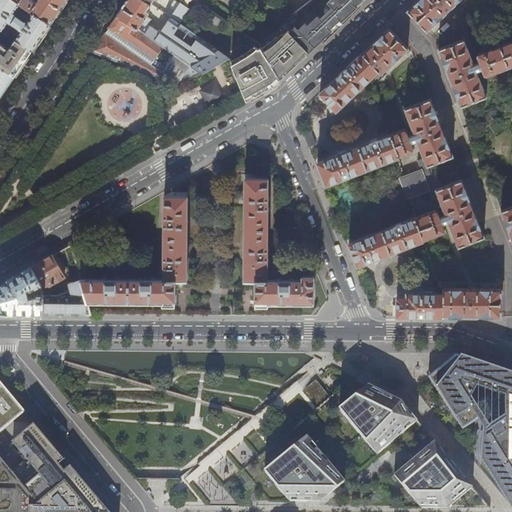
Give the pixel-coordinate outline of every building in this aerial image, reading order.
[(14,14),(21,4),(16,0),(0,0),(0,27),(3,29),(9,21),(23,30),(17,39),(33,49),(41,37),(51,24),(34,12),(33,14),(34,15),(28,24),(14,14)] [(16,0),(21,4),(34,12),(51,24),(60,10),(66,0),(16,0)] [(147,9),(151,3),(146,0),(127,0),(126,2),(117,14),(173,53),(202,73),(210,68),(229,57),(180,23),(170,16),(166,21),(158,15),(150,26),(148,24),(151,19),(146,16),(149,11),(147,9)] [(180,1),(179,3),(174,0),(173,0),(165,13),(170,16),(180,23),(190,8),(180,1)] [(310,0),(288,18),(296,26),(316,46),(330,33),(353,12),(365,0),(310,0)] [(418,0),(416,3),(408,10),(427,31),(460,0),(418,0)] [(170,57),(173,53),(117,14),(106,30),(92,52),(157,77),(164,66),(160,63),(166,54),(170,57)] [(316,46),(296,26),(290,32),(288,30),(284,34),(282,33),(278,37),(277,36),(261,48),(282,78),(292,69),(308,54),(316,46)] [(0,27),(0,64),(15,75),(24,62),(33,49),(17,39),(12,35),(5,31),(3,29),(0,27)] [(329,103),(336,111),(378,72),(381,75),(409,48),(389,28),(372,44),(347,68),(340,74),(320,93),(322,96),(320,99),(326,106),(329,103)] [(511,41),(481,54),(480,57),(482,62),(476,64),(466,39),(440,48),(462,107),(489,96),(479,71),(484,69),(487,75),(490,77),(511,67),(511,41)] [(243,57),(232,63),(247,101),(260,93),(274,85),(282,78),(261,48),(260,47),(259,48),(257,47),(250,53),(243,57)] [(0,97),(3,93),(15,75),(0,64),(0,97)] [(199,90),(209,107),(226,98),(216,81),(199,90)] [(353,254),(357,265),(414,243),(415,246),(421,244),(424,250),(426,249),(423,239),(443,232),(445,229),(443,223),(448,221),(458,247),(485,236),(463,179),(444,186),(441,180),(435,179),(433,174),(437,168),(434,162),(453,155),(431,98),(404,108),(414,134),(408,136),(406,130),(403,128),(390,134),(387,127),(383,128),(383,132),(375,135),(377,139),(317,162),(321,172),(326,185),(412,152),(413,148),(411,143),(416,140),(426,164),(416,169),(417,171),(403,176),(399,178),(400,178),(390,182),(397,202),(407,198),(407,199),(411,197),(425,191),(426,193),(436,190),(446,214),(440,216),(438,210),(434,209),(416,216),(348,242),(353,254)] [(312,142),(308,144),(309,147),(316,144),(312,132),(309,133),(312,142)] [(307,141),(308,144),(312,142),(309,133),(304,135),(307,141)] [(256,281),(256,305),(264,305),(268,305),(268,303),(279,302),(313,301),(314,275),(304,275),(304,280),(294,280),(294,278),(290,278),(290,280),(282,280),(282,278),(277,278),(277,280),(268,280),(268,262),(270,262),(270,258),(268,258),(268,251),(270,251),(270,247),(268,247),(268,211),(270,211),(270,207),(268,207),(268,201),(270,201),(270,196),(268,196),(268,178),(268,174),(245,174),(245,218),(245,253),(245,280),(256,281)] [(81,280),(88,303),(163,302),(163,304),(170,305),(175,305),(175,280),(187,280),(187,261),(187,222),(187,192),(171,192),(164,196),(164,214),(162,214),(162,219),(164,219),(164,225),(162,225),(162,229),(164,229),(164,256),(162,256),(162,260),(164,260),(164,266),(162,266),(162,271),(164,271),(164,279),(156,279),(156,277),(152,277),(152,279),(142,279),(142,277),(138,277),(138,279),(81,279),(81,280)] [(511,205),(502,210),(511,235),(511,205)] [(65,277),(53,255),(44,260),(32,267),(43,287),(45,290),(45,294),(44,314),(67,314),(91,314),(88,303),(81,280),(69,283),(70,291),(56,295),(49,294),(49,288),(47,285),(49,284),(50,285),(65,277)] [(41,288),(43,287),(32,267),(24,271),(16,276),(0,284),(0,313),(23,314),(44,314),(45,294),(37,294),(29,296),(28,291),(33,290),(39,286),(41,288)] [(368,278),(361,280),(362,283),(366,282),(369,291),(372,290),(368,278)] [(396,313),(396,316),(407,316),(432,316),(472,316),(501,316),(502,288),(443,287),(443,292),(406,292),(406,296),(396,296),(396,305),(393,305),(393,313),(396,313)] [(508,498),(511,504),(511,373),(500,369),(476,361),(457,354),(430,377),(436,389),(450,415),(456,425),(471,420),(478,415),(470,396),(477,386),(504,398),(504,417),(477,432),(478,443),(479,456),(489,470),(504,493),(508,498)] [(404,459),(431,437),(402,401),(353,377),(344,386),(353,398),(340,410),(377,454),(391,443),(404,459)] [(0,433),(26,412),(0,381),(0,433)] [(0,511),(109,511),(107,509),(83,480),(62,455),(40,429),(36,424),(12,443),(21,453),(6,465),(0,457),(0,511)] [(320,502),(345,481),(307,437),(265,472),(290,502),(320,502)] [(491,508),(435,441),(394,476),(421,508),(444,508),(482,508),(491,508)]
